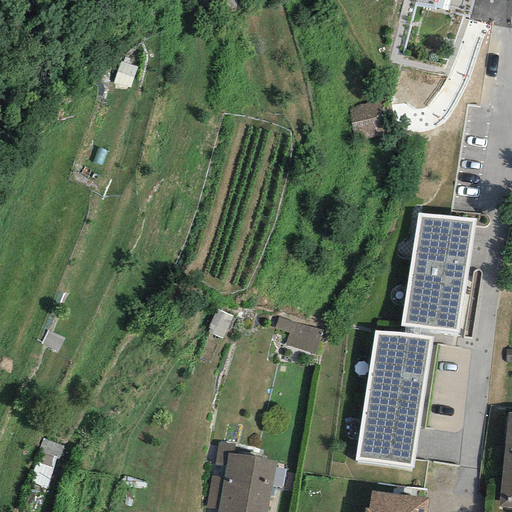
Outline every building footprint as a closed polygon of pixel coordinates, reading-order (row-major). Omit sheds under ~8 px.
[(351,105),(353,134),(381,132),(379,103),(351,105)] [(476,219),(418,213),(400,325),(459,332),(476,219)] [(316,350),(322,328),(280,318),(275,340),(316,350)] [(431,338),(374,330),(354,462),(411,471),(431,338)] [(511,413),(507,413),(497,507),(511,508),(511,413)] [(226,453),(232,454),(234,444),(217,442),(214,465),(224,466),(226,453)] [(232,454),(226,453),(224,466),(222,478),(218,510),(217,511),(266,511),(275,461),(232,454)] [(218,510),(222,478),(210,476),(206,508),(218,510)] [(426,511),(428,499),(370,491),(368,509),(364,508),(363,511),(426,511)]
